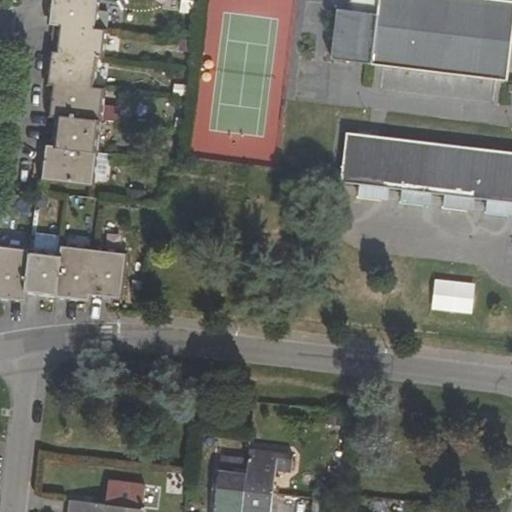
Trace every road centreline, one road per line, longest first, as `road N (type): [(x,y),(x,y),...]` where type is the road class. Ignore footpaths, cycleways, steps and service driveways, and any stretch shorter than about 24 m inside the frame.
road 1 (residential): [(511,385),(361,365),(32,351)]
road 2 (residential): [(32,351),(13,511)]
